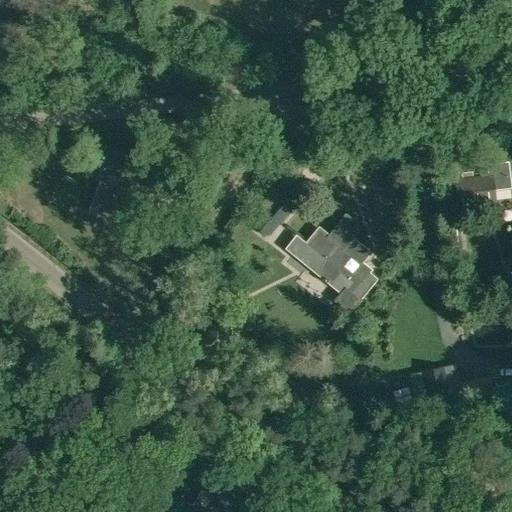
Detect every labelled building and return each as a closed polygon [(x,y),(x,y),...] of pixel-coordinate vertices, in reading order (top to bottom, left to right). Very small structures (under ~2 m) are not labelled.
[(172,145),(164,165),(182,172),(184,164),(190,167),(195,153),(172,145)] [(116,190),(100,184),(90,210),(134,227),(151,183),(155,185),(161,169),(129,157),(116,190)] [(509,179),(507,164),(488,166),(489,177),(455,181),(458,208),(495,204),(495,201),(511,199),(509,179)] [(387,200),(406,200),(407,178),(389,176),(387,200)] [(270,238),(291,214),(278,203),(258,228),(270,238)] [(321,230),(308,246),(327,262),(325,264),(323,268),(323,273),(325,278),(324,280),(328,283),(327,284),(340,295),(336,300),(342,305),(353,314),(368,296),(366,294),(378,280),(370,273),(372,270),(364,263),(373,251),(356,237),(363,228),(347,215),(330,236),(329,237),(321,230)] [(456,221),(441,222),(443,238),(444,249),(458,247),(457,237),(456,221)] [(463,394),(456,365),(409,376),(416,405),(427,403),(429,412),(452,407),(450,397),(463,394)] [(391,404),(384,405),(388,419),(401,416),(400,410),(393,412),(391,404)] [(201,511),(212,495),(202,489),(193,505),(173,494),(162,511),(201,511)]
